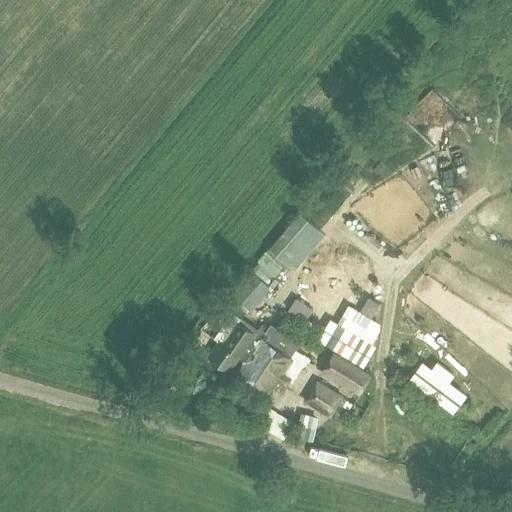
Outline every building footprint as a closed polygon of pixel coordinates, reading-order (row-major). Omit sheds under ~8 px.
[(321,225),(341,202),(326,189),(274,249),(296,268),(328,231),(321,225)] [(368,297),(348,332),(360,339),(380,304),(368,297)] [(289,310),(306,320),(314,309),(297,298),(289,310)] [(264,324),(258,333),(241,357),(247,361),(240,370),(271,391),(277,381),(287,388),(292,379),(283,372),(293,357),(292,356),(301,343),(271,323),(268,328),(264,324)] [(337,353),(324,374),(361,398),(375,377),(337,353)] [(317,380),(314,385),(306,394),(302,400),(330,417),(337,407),(340,409),(344,403),(341,400),(344,396),(317,380)]
